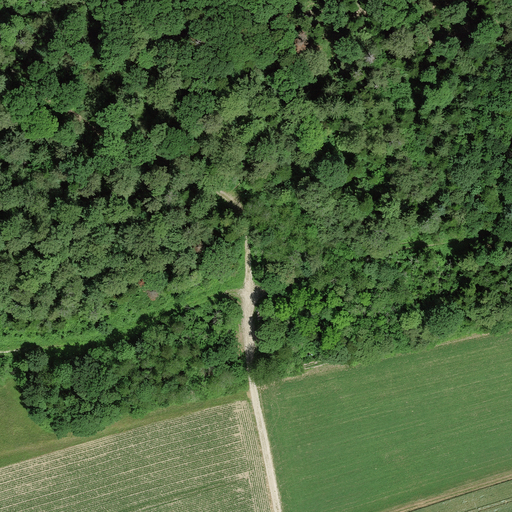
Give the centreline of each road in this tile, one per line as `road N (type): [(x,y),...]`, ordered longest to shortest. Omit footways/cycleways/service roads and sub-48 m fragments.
road 1 (track): [(0,75),(102,134),(201,174),(241,209),(248,370),(276,511)]
road 2 (track): [(249,0),(290,128),(247,154)]
road 3 (track): [(389,511),(511,475)]
